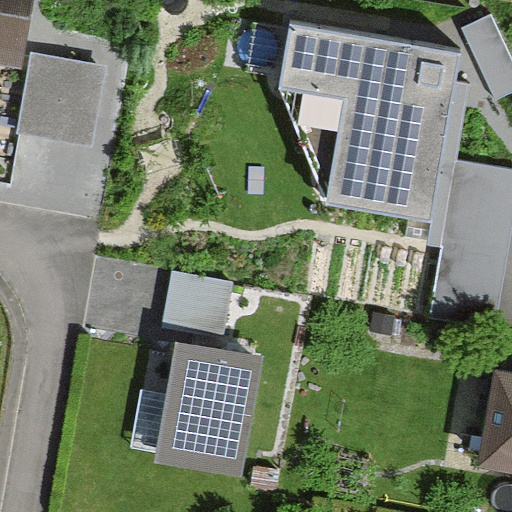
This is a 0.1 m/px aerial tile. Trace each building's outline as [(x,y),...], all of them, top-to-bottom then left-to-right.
[(0,0),(0,66),(14,69),(28,0),(0,0)] [(455,232),(480,59),(303,34),(294,94),(357,103),(340,216),(455,232)] [(28,44),(22,128),(102,133),(107,50),(28,44)] [(237,281),(177,270),(168,323),(223,336),(237,281)] [(139,466),(228,483),(253,356),(164,339),(139,466)] [(511,369),(487,365),(468,464),(511,471),(511,369)]
